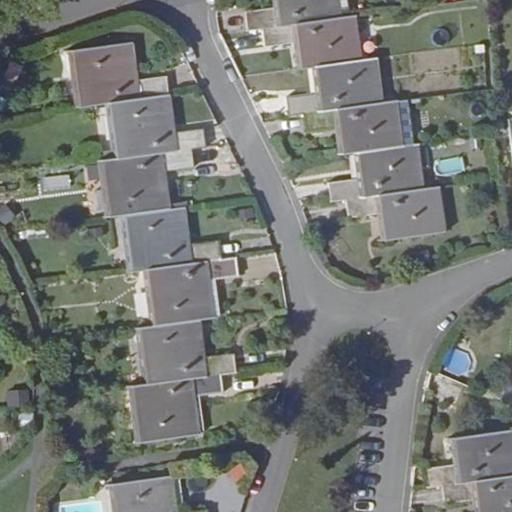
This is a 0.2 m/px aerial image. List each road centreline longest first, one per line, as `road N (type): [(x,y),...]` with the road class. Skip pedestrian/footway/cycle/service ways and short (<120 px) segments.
road 1 (residential): [(322,309),(176,0)]
road 2 (residential): [(261,511),(322,309)]
road 3 (residential): [(401,321),(410,366),(390,511)]
road 4 (residential): [(511,261),(401,321)]
